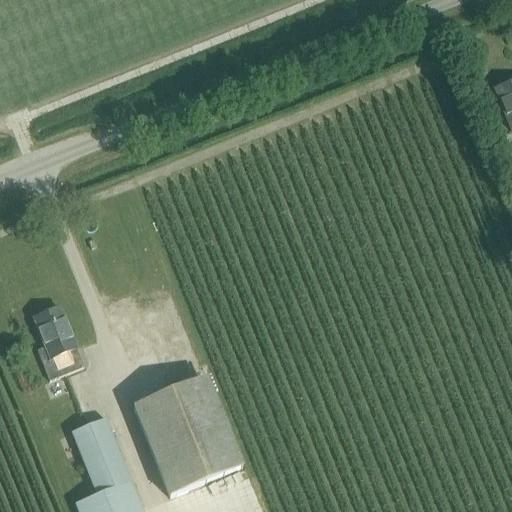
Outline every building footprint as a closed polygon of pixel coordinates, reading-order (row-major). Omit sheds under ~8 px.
[(511,84),(493,92),(510,133),(511,132),(511,84)] [(145,343),(179,330),(161,282),(127,295),(130,303),(108,311),(126,357),(147,349),(145,343)] [(59,310),(33,320),(45,349),(36,353),(48,383),(83,370),(59,310)] [(145,363),(125,364),(125,377),(146,376),(145,363)] [(133,411),(169,501),(188,494),(187,492),(239,471),(204,384),(152,405),(152,403),(133,411)] [(96,500),(131,486),(105,422),(70,437),(95,499),(96,500)] [(96,500),(95,499),(76,507),(77,511),(141,511),(131,486),(96,500)]
